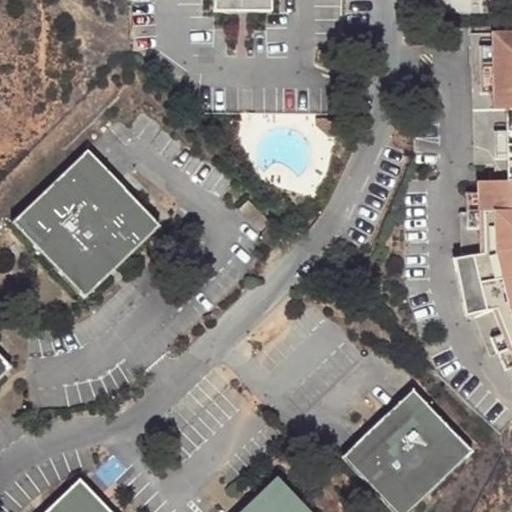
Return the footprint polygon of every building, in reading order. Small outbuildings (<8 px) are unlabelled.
[(222,0),(211,0),(212,12),(223,12),(222,0)] [(222,0),(223,12),(234,12),(249,12),(259,12),(258,0),(222,0)] [(270,13),(269,0),(258,0),(259,12),(270,13)] [(511,32),(491,33),(492,110),(505,110),(507,181),(495,182),(476,182),(477,196),(484,196),(485,212),(477,212),(479,254),(453,260),(456,275),(461,303),(464,316),(472,315),(496,310),(511,349),(511,348),(511,32)] [(435,86),(435,83),(413,83),(413,86),(415,90),(417,92),(420,93),(423,94),(426,94),(429,93),(432,91),(434,88),(435,86)] [(360,99),(360,96),(338,94),(339,97),(340,100),(342,103),(344,105),(348,106),(351,106),(354,105),(357,103),(359,101),(360,99)] [(335,119),(315,119),(315,126),(328,138),(335,138),(335,119)] [(163,227),(90,150),(15,222),(88,299),(163,227)] [(273,222),(252,199),(242,208),(263,231),(273,222)] [(0,382),(16,368),(0,351),(0,382)] [(411,511),(477,449),(417,385),(345,454),(399,511),(411,511)] [(311,511),(274,474),(236,511),(311,511)] [(106,511),(74,479),(39,511),(106,511)]
